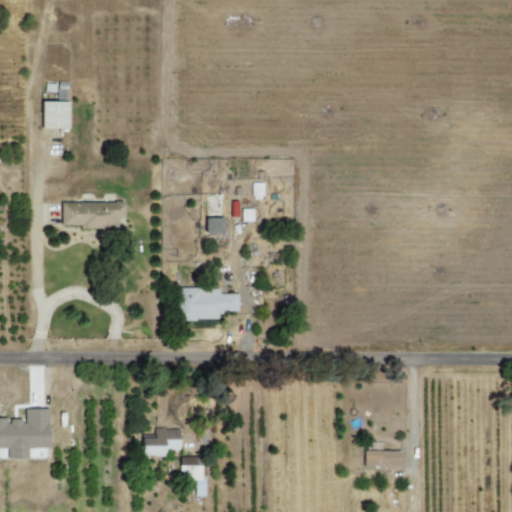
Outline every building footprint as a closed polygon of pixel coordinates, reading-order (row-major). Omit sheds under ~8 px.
[(39,128),(66,128),(66,83),(43,83),(43,90),(55,90),(55,102),(39,102),(39,128)] [(261,183),(250,183),(250,198),(261,198),(261,183)] [(59,202),(59,225),(77,225),(77,229),(116,229),(116,218),(122,218),(122,202),(59,202)] [(251,209),(240,209),(240,221),(251,221),(251,209)] [(220,218),(203,218),(203,233),(221,233),(220,218)] [(235,294),(217,294),(217,288),(175,288),(175,320),(216,320),(216,311),(235,311),(235,294)] [(46,409),(22,408),(22,418),(0,418),(0,448),(5,448),(5,459),(26,459),(26,448),(46,448),(46,409)] [(178,429),(152,429),(152,436),(138,436),(138,455),(162,456),(162,450),(177,450),(178,429)] [(399,451),(361,451),(361,467),(399,467),(399,451)] [(201,457),(177,457),(178,481),(193,480),(193,496),(202,496),(201,457)]
